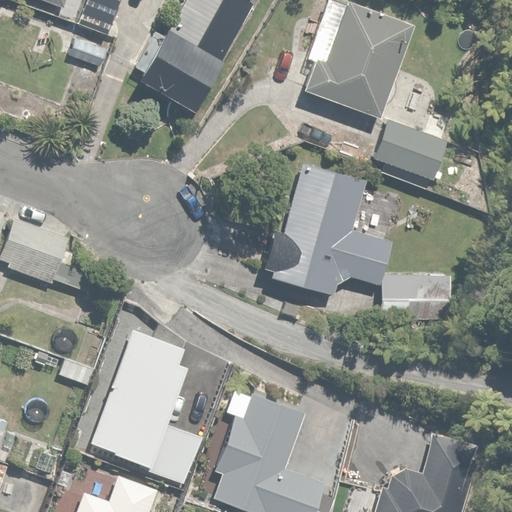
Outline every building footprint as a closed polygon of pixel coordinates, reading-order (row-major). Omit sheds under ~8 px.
[(119,0),(84,0),(80,10),(111,23),(119,0)] [(254,2),(250,0),(179,0),(135,76),(192,108),(254,2)] [(412,25),(343,0),(329,0),(309,56),(311,57),(301,87),(379,115),(412,25)] [(108,50),(75,38),(67,59),(100,71),(108,50)] [(446,140),(383,121),(371,160),(376,161),(373,172),(439,192),(449,157),(441,155),(446,140)] [(364,181),(301,163),(282,229),(271,226),(260,263),(269,266),(268,272),(329,289),(335,270),(374,281),(386,238),(350,227),(364,181)] [(83,290),(92,264),(94,259),(62,247),(72,220),(16,200),(0,243),(0,258),(7,261),(6,263),(83,290)] [(454,269),(379,272),(381,317),(456,314),(454,269)] [(180,346),(132,328),(87,442),(137,462),(136,467),(181,485),(201,433),(166,420),(187,366),(174,361),(180,346)] [(88,376),(101,334),(86,329),(76,359),(69,357),(65,369),(88,376)] [(284,465),(305,408),(230,380),(221,404),(237,410),(215,468),(223,471),(213,498),(250,511),(311,511),(324,480),(284,465)] [(378,484),(372,511),(453,511),(471,454),(430,441),(421,469),(405,464),(390,470),(387,486),(378,484)] [(145,511),(155,486),(116,472),(108,495),(86,487),(76,511),(145,511)]
